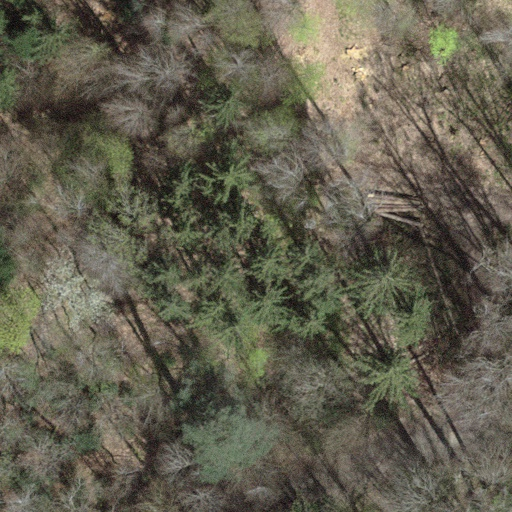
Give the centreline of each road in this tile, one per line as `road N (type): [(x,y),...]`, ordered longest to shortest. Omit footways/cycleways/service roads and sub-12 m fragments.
road 1 (track): [(511,205),(214,132),(166,144),(76,188)]
road 2 (track): [(207,511),(511,427)]
